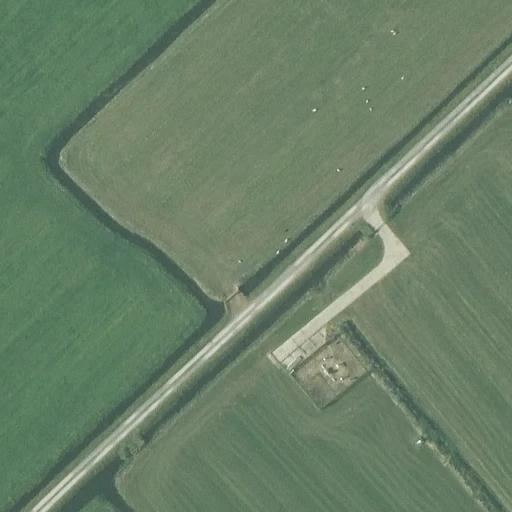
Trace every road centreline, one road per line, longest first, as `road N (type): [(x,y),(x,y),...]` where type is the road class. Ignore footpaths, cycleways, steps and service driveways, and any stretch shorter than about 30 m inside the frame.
road 1 (track): [(37,511),(511,62)]
road 2 (track): [(362,205),(398,255),(281,354)]
